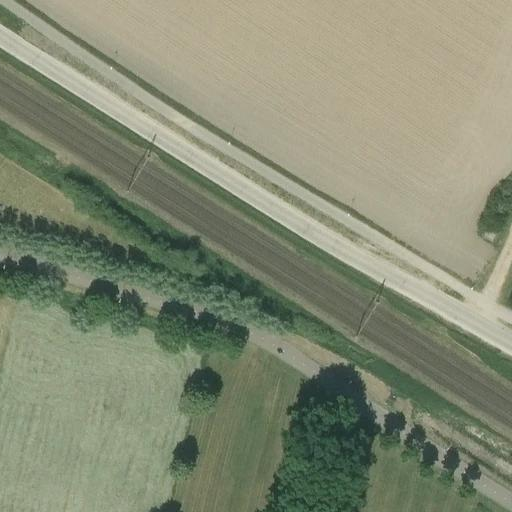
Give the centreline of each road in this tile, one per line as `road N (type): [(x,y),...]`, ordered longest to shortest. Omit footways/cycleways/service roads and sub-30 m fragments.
road 1 (unclassified): [(511,345),(316,237),(0,37)]
road 2 (unclassified): [(511,503),(257,337),(0,254)]
